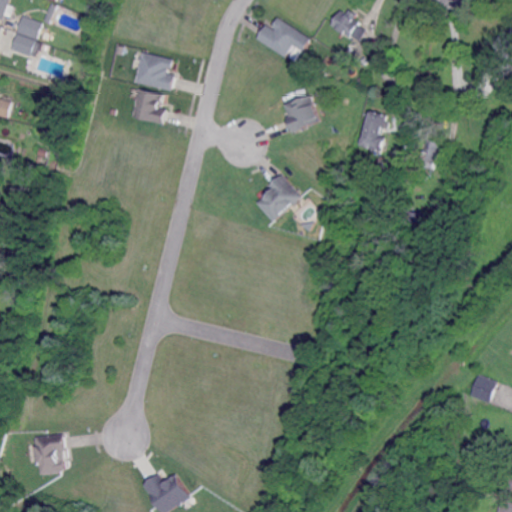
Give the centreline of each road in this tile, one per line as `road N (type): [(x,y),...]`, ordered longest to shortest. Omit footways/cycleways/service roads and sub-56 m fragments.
road 1 (residential): [(236,0),(120,434)]
road 2 (residential): [(291,354),(149,321)]
